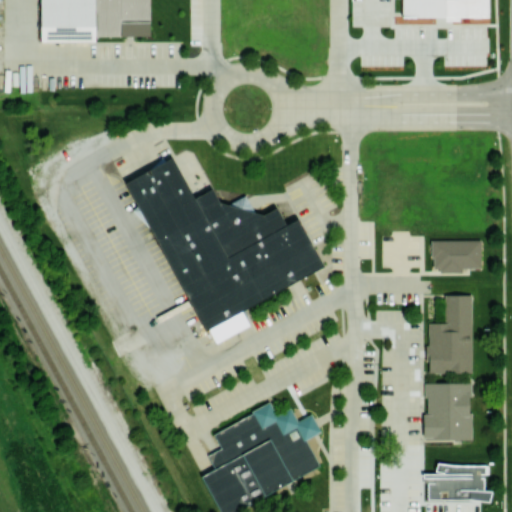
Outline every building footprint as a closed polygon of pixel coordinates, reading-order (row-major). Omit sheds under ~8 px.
[(94,41),(40,41),(40,0),(150,0),(151,36),(94,36),(94,41)] [(488,16),(487,0),(403,0),(403,17),(488,16)] [(128,179),(209,345),(249,325),(241,308),(323,268),(298,217),(285,224),(276,206),(256,216),(245,194),(221,205),(212,188),(193,197),(173,157),(128,179)] [(481,239),(431,239),(431,270),(462,271),(462,267),(480,267),(481,239)] [(471,371),(470,293),(444,294),(444,322),(427,322),(427,372),(471,371)] [(424,382),(424,439),(470,439),(470,382),(424,382)] [(219,511),(229,511),(320,467),(305,439),(320,431),(311,413),(297,420),(290,408),(276,415),(270,403),(212,432),(220,448),(207,454),(214,468),(201,475),(219,511)] [(423,499),(490,499),(490,490),(483,490),(483,473),(488,473),(488,463),(435,463),(435,473),(423,473),(423,499)]
